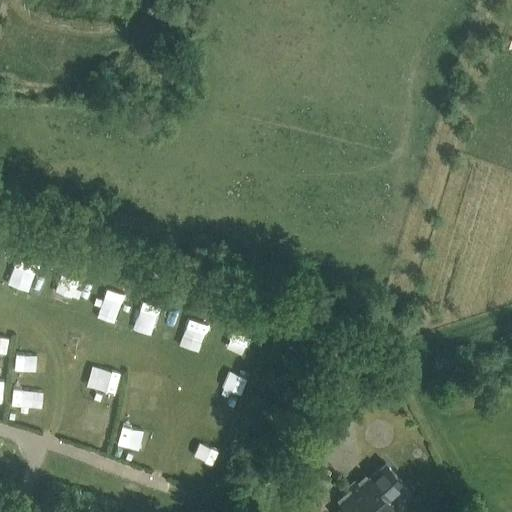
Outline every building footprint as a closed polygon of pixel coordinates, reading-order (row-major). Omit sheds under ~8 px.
[(36,263),(27,282),(49,292),(58,273),(36,263)] [(68,280),(66,302),(92,305),(95,283),(68,280)] [(115,296),(113,320),(135,322),(138,298),(115,296)] [(321,447),(301,440),(291,466),(311,474),(321,447)] [(387,499),(390,496),(402,484),(384,464),(360,486),(356,481),(347,489),(352,494),(340,504),(347,511),(399,511),(391,503),(387,499)] [(286,478),(280,493),(299,500),(305,485),(286,478)]
